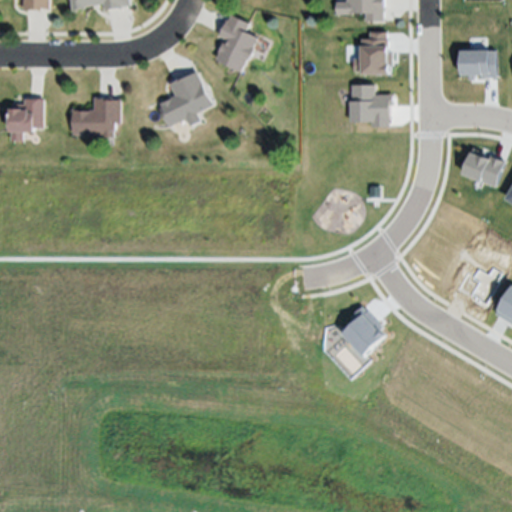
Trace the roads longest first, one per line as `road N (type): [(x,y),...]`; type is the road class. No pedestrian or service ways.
road 1 (residential): [(341,300),(393,271),(408,252),(423,0)]
road 2 (residential): [(0,58),(129,55),(169,29),(184,0)]
road 3 (residential): [(381,279),(408,312),(511,373)]
